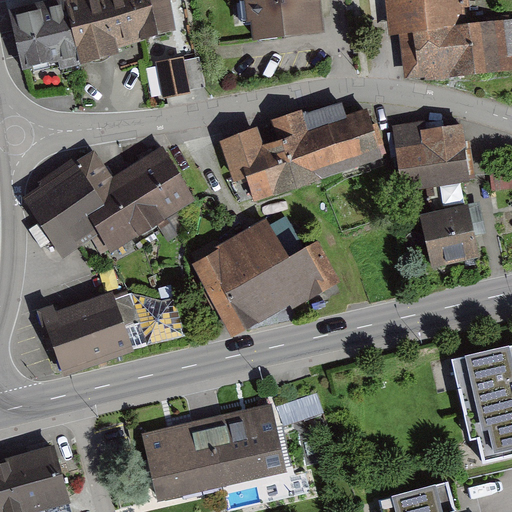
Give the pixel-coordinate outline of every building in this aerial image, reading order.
[(83,64),(65,0),(45,0),(8,9),(23,71),(59,62),(61,71),(83,64)] [(144,43),(133,0),(67,0),(65,0),(83,64),(120,54),(119,49),(144,43)] [(171,0),(133,0),(144,43),(180,34),(171,0)] [(245,0),(248,22),(254,22),(256,41),(325,33),(321,0),(245,0)] [(469,0),(385,0),(390,36),(400,35),(405,80),(426,78),(426,81),(511,71),(511,20),(472,24),(469,0)] [(185,58),(156,64),(163,98),(192,92),(185,58)] [(373,125),(368,109),(346,117),(342,106),(304,119),(302,113),(275,122),(281,141),(298,189),(386,160),(381,147),(386,145),(379,123),(373,125)] [(466,142),(464,125),(428,130),(426,123),(393,127),(403,193),(427,189),(428,196),(439,212),(468,205),(464,184),(477,182),(471,141),(466,142)] [(298,189),(281,141),(270,145),(268,138),(263,140),(259,129),(220,142),(234,184),(246,180),(254,204),(298,189)] [(199,202),(164,148),(114,180),(96,152),(77,165),(74,161),(26,191),(25,203),(63,262),(99,239),(111,258),(199,202)] [(511,166),(489,169),(492,192),(511,189),(511,166)] [(488,234),(480,202),(468,205),(439,212),(421,216),(433,269),(481,258),(476,237),(488,234)] [(290,259),(268,220),(217,248),(219,251),(193,265),(234,339),(294,305),(296,309),(341,284),(318,243),(290,259)] [(55,307),(40,312),(64,378),(135,352),(134,350),(188,337),(176,299),(165,303),(134,295),(117,301),(114,293),(57,313),(55,307)] [(511,347),(452,360),(470,443),(478,441),(483,465),(511,458),(511,347)] [(324,413),(312,377),(273,390),(285,426),(324,413)] [(273,405),(142,434),(158,504),(269,479),(289,474),(273,405)] [(72,504),(55,447),(0,462),(0,511),(72,511),(70,505),(72,504)] [(457,511),(450,483),(379,501),(381,511),(457,511)]
